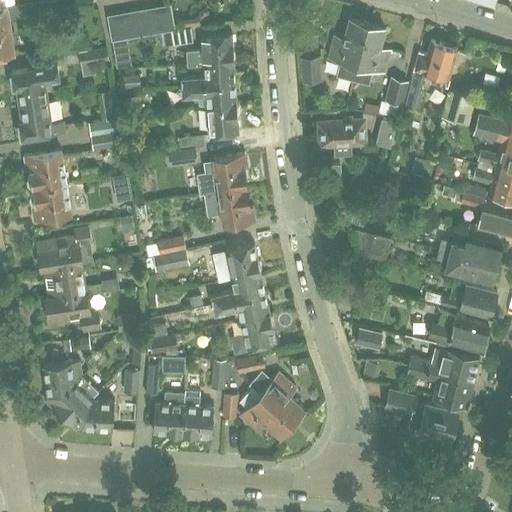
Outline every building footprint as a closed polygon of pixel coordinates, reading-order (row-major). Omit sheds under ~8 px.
[(15,6),(0,7),(0,52),(15,51),(10,17),(34,13),(34,15),(65,12),(65,11),(94,9),(93,0),(55,0),(32,3),(15,6)] [(154,6),(159,31),(176,28),(171,3),(154,6)] [(154,6),(143,8),(147,33),(159,31),(154,6)] [(136,35),(147,33),(143,8),(131,10),(136,35)] [(136,35),(131,10),(107,14),(111,40),(136,35)] [(356,64),(367,21),(349,17),(344,35),(334,33),(329,56),(339,59),(341,60),(338,74),(353,78),(357,64),(356,64)] [(385,26),(367,21),(356,64),(357,64),(353,78),(369,81),(373,68),(375,68),(385,70),(390,47),(381,45),(385,26)] [(193,26),(176,29),(162,32),(164,46),(195,41),(193,26)] [(188,64),(203,63),(234,61),(234,58),(235,56),(235,50),(233,47),(232,31),(201,33),(202,48),(187,49),(188,64)] [(80,51),(88,50),(87,36),(61,39),(63,54),(80,51)] [(450,74),(458,47),(431,39),(427,53),(419,50),(404,104),(419,108),(430,70),(433,71),(431,79),(448,84),(451,74),(450,74)] [(88,50),(80,51),(83,65),(110,61),(108,47),(88,50)] [(318,56),(302,57),(304,79),(320,78),(318,56)] [(181,85),(235,81),(234,61),(203,63),(204,74),(181,76),(181,85)] [(19,104),(49,99),(46,81),(60,78),(58,63),(11,70),(11,73),(10,77),(10,82),(13,85),(14,89),(17,88),(19,104)] [(141,73),(120,74),(121,89),(141,88),(141,73)] [(401,102),(406,80),(392,77),(387,98),(387,100),(384,112),(397,115),(400,102),(401,102)] [(206,104),(236,102),(235,81),(181,85),(182,95),(205,94),(206,104)] [(475,94),(450,87),(449,92),(446,91),(440,114),(468,123),(475,94)] [(102,91),(106,119),(120,117),(115,89),(102,91)] [(123,95),(127,109),(141,106),(137,92),(123,95)] [(49,99),(19,104),(22,119),(19,120),(20,124),(18,127),(18,132),(21,135),(22,138),(66,131),(65,120),(52,122),(49,99)] [(378,110),(380,104),(364,100),(362,106),(378,110)] [(236,102),(206,104),(208,134),(239,132),(238,115),(239,112),(239,106),(237,104),(236,102)] [(511,118),(479,110),(474,130),(503,138),(502,143),(511,145),(511,118)] [(352,152),(351,141),(365,140),(363,117),(352,118),(352,114),(346,115),(346,119),(320,121),(321,143),(337,142),(337,153),(352,152)] [(91,135),(120,130),(118,118),(89,123),(91,135)] [(380,119),(375,142),(388,145),(394,122),(380,119)] [(120,130),(91,135),(92,135),(95,149),(120,145),(117,132),(120,131),(120,130)] [(204,132),(179,135),(180,144),(180,147),(195,145),(205,144),(204,132)] [(511,171),(511,145),(502,143),(500,152),(481,147),(479,157),(497,162),(496,167),(511,171)] [(195,146),(179,148),(180,160),(197,158),(195,146)] [(33,186),(68,180),(63,148),(25,154),(27,169),(30,169),(31,173),(29,176),(29,180),(32,182),(33,186)] [(209,192),(246,186),(243,166),(247,166),(245,151),(213,156),(217,182),(207,183),(207,179),(187,182),(188,191),(199,189),(199,191),(208,189),(209,192)] [(437,166),(447,169),(450,156),(441,153),(439,159),(437,166)] [(436,162),(417,157),(413,170),(432,175),(436,162)] [(342,163),(331,164),(332,173),(342,173),(342,163)] [(96,166),(80,168),(81,177),(90,176),(98,175),(97,170),(97,166),(96,166)] [(511,171),(496,167),(495,171),(476,166),(474,176),(492,181),(489,191),(502,195),(511,197),(511,171)] [(132,190),(129,171),(111,173),(114,193),(132,190)] [(83,178),(68,180),(33,186),(34,191),(31,194),(32,197),(35,200),(36,204),(32,204),(35,219),(73,213),(70,196),(85,193),(83,178)] [(441,189),(454,192),(456,185),(443,182),(441,189)] [(246,186),(209,192),(210,200),(220,199),(223,224),(255,219),(253,205),(250,206),(246,186)] [(511,233),(511,207),(499,204),(485,201),(486,196),(463,190),(461,200),(483,206),(478,225),(511,234),(511,233)] [(394,204),(396,196),(387,193),(385,201),(394,204)] [(353,224),(364,227),(370,205),(344,198),(353,224)] [(120,216),(119,216),(121,226),(121,229),(128,228),(134,227),(133,223),(132,214),(120,216)] [(83,261),(80,242),(92,240),(90,224),(77,226),(78,232),(49,237),(37,238),(39,248),(42,267),(83,261)] [(366,232),(362,247),(385,253),(389,238),(366,232)] [(501,243),(482,237),(468,234),(465,243),(442,237),(439,248),(496,262),(501,243)] [(163,254),(187,249),(184,235),(160,240),(163,254)] [(231,277),(261,270),(261,268),(261,265),(260,259),(258,258),(254,242),(225,248),(225,249),(213,251),(216,265),(228,263),(231,277)] [(491,282),(496,262),(439,248),(436,258),(448,261),(445,270),(457,274),(472,277),(491,282)] [(187,249),(163,254),(154,256),(156,272),(190,265),(187,249)] [(87,288),(88,292),(101,290),(100,281),(86,283),(83,261),(42,267),(42,268),(44,267),(48,294),(46,295),(87,288)] [(213,302),(265,290),(261,270),(231,277),(234,287),(210,293),(213,302)] [(117,279),(105,281),(106,290),(118,288),(117,279)] [(491,315),(497,290),(456,279),(455,284),(452,283),(449,295),(427,289),(424,298),(491,315)] [(339,292),(350,294),(352,282),(338,280),(336,290),(336,292),(339,292)] [(90,309),(88,292),(87,288),(46,295),(49,314),(50,324),(63,322),(83,319),(85,327),(101,324),(98,308),(90,309)] [(240,317),(270,311),(265,290),(213,302),(215,312),(238,306),(240,317)] [(157,293),(151,294),(151,307),(159,307),(157,293)] [(191,307),(203,305),(201,293),(189,295),(191,307)] [(247,349),(247,346),(276,340),(273,324),(274,320),(273,315),(270,313),(270,311),(240,317),(244,333),(232,336),(236,351),(247,349)] [(488,323),(457,315),(444,311),(441,323),(433,321),(428,339),(450,344),(451,341),(482,349),(488,323)] [(138,312),(119,315),(121,331),(140,328),(138,312)] [(165,322),(151,324),(150,334),(167,331),(165,322)] [(359,329),(355,345),(367,347),(371,332),(359,329)] [(88,337),(69,339),(71,350),(89,348),(88,337)] [(150,341),(152,353),(178,349),(176,337),(150,341)] [(133,364),(141,365),(142,340),(134,339),(133,364)] [(480,357),(460,351),(445,348),(441,363),(411,356),(409,364),(473,381),(480,357)] [(236,358),(239,370),(264,365),(261,353),(236,358)] [(66,377),(75,376),(83,375),(79,358),(44,363),(49,394),(45,398),(52,405),(68,388),(66,377)] [(225,388),(227,360),(215,360),(213,387),(225,388)] [(149,362),(146,394),(158,395),(161,363),(149,362)] [(409,364),(407,372),(437,380),(433,396),(467,405),(473,381),(409,364)] [(139,391),(141,369),(126,368),(125,390),(139,391)] [(272,377),(271,378),(261,369),(249,382),(254,386),(253,387),(291,421),(304,407),(290,394),(296,386),(279,370),(272,378),(272,377)] [(70,421),(93,396),(75,380),(75,376),(66,377),(68,388),(52,405),(70,421)] [(278,434),(291,421),(253,387),(243,398),(243,402),(247,406),(240,413),(258,429),(264,422),(278,434)] [(391,387),(386,405),(411,411),(407,428),(430,434),(430,432),(450,437),(451,435),(454,432),(456,426),(454,423),(457,410),(427,402),(426,403),(415,400),(417,394),(391,387)] [(183,431),(185,391),(166,389),(165,399),(155,398),(153,429),(171,430),(172,432),(178,432),(179,431),(183,431)] [(185,389),(185,391),(183,431),(186,431),(187,433),(192,434),(194,432),(211,433),(214,403),(201,402),(201,390),(185,389)] [(224,416),(238,416),(239,394),(225,394),(224,416)] [(93,396),(70,421),(78,428),(82,425),(113,427),(115,398),(93,396)]
